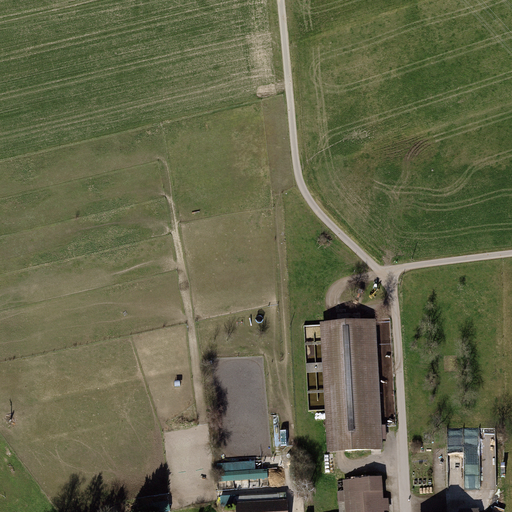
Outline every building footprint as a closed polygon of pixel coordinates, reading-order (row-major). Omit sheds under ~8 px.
[(319,414),(321,454),(374,452),(368,330),(297,334),(301,415),(319,414)] [(382,383),(384,423),(396,422),(394,383),(382,383)] [(482,448),(482,487),(498,487),(497,436),(483,436),(483,448),(482,448)] [(269,471),(257,471),(257,462),(220,463),(221,482),(269,480),(269,471)] [(383,511),(381,479),(345,482),(345,493),(338,493),(339,511),(383,511)] [(286,511),(286,501),(236,504),(236,511),(286,511)]
